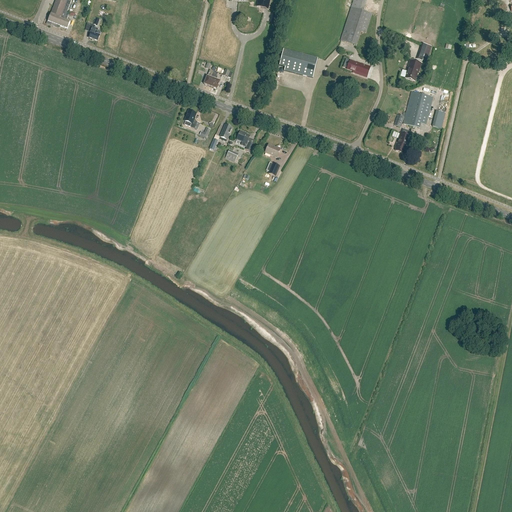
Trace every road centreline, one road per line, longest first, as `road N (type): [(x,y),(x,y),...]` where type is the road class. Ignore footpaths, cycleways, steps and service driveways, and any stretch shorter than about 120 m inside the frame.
road 1 (secondary): [(31,31),(511,217)]
road 2 (track): [(353,154),(380,93),(382,0)]
